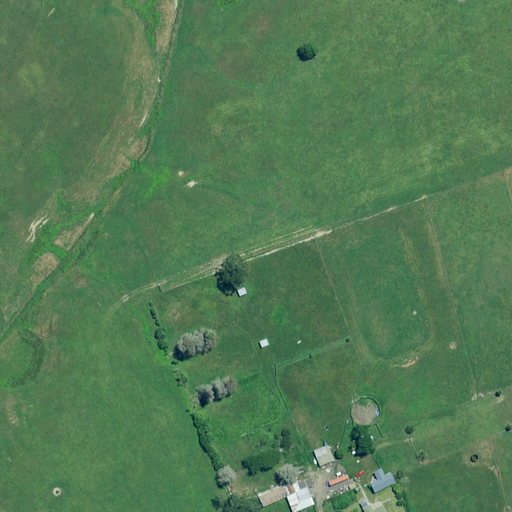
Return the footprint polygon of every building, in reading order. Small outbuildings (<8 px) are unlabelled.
[(246,293),(243,287),(237,290),(240,296),(246,293)] [(334,460),(328,445),(314,451),(320,466),(334,460)] [(384,476),(381,469),(374,472),(377,480),(370,483),(374,492),(395,482),(391,473),(384,476)] [(269,489),(271,493),(259,498),(262,506),(286,497),(292,511),(295,511),(314,505),(304,480),(288,486),(287,482),(269,489)] [(351,490),(354,488),(356,492),(360,490),(359,486),(357,487),(356,486),(355,483),(349,486),(351,490)] [(384,511),(382,506),(372,510),(370,505),(368,506),(365,501),(360,504),(364,511),(384,511)]
